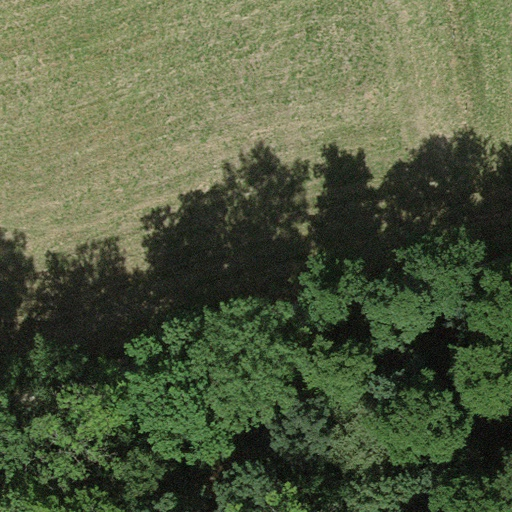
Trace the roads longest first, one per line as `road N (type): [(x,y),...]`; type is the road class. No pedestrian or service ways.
road 1 (track): [(0,385),(511,270)]
road 2 (track): [(96,511),(259,332)]
